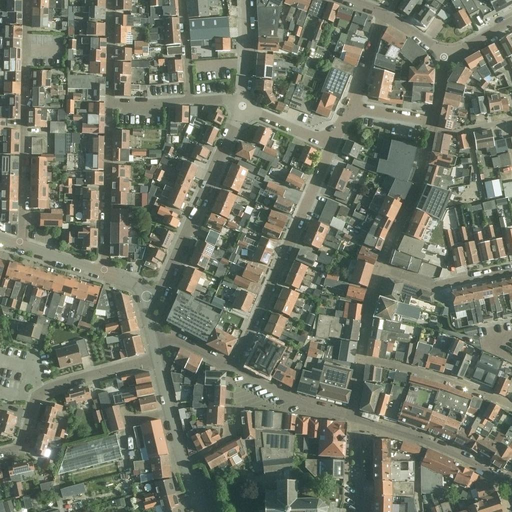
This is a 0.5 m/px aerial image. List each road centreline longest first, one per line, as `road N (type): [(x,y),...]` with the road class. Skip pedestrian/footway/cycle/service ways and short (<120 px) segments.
road 1 (residential): [(23,246),(27,0)]
road 2 (residential): [(233,367),(330,145)]
road 3 (residential): [(242,107),(162,288),(145,298)]
road 4 (residential): [(102,273),(109,104)]
road 5 (residential): [(505,486),(440,448),(354,418)]
road 6 (residential): [(360,359),(511,405)]
road 7 (residential): [(199,511),(155,361)]
road 8 (residential): [(381,269),(432,123)]
road 9 (residential): [(381,269),(438,286),(511,270)]
road 10 (residential): [(354,418),(308,406),(233,367)]
